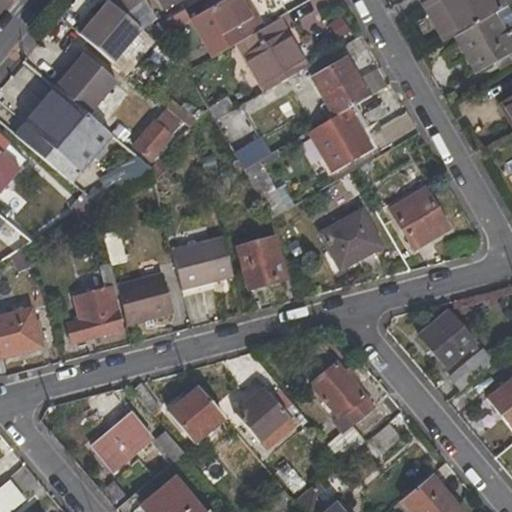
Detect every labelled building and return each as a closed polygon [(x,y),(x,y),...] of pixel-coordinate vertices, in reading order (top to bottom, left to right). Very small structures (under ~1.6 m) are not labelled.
[(112,0),(91,25),(86,21),(77,32),(115,64),(141,32),(155,20),(144,0),(112,0)] [(155,0),(162,11),(180,0),(155,0)] [(224,0),(189,21),(212,58),(236,45),(259,32),(239,0),(224,0)] [(239,0),(259,32),(280,19),(289,14),(280,0),(239,0)] [(432,0),(428,0),(423,4),(429,16),(439,10),(432,0)] [(511,0),(432,0),(439,10),(429,16),(445,43),(455,37),(507,7),(511,3),(511,0)] [(511,15),(507,7),(455,37),(475,75),(496,63),(499,68),(508,62),(509,65),(511,63),(511,15)] [(186,19),(182,10),(158,24),(163,32),(186,19)] [(264,92),(309,67),(280,19),(259,32),(236,45),(264,92)] [(345,57),(312,78),(335,117),(350,109),(369,98),(345,57)] [(65,78),(60,75),(51,86),(56,89),(89,118),(115,85),(82,58),(69,73),(65,78)] [(69,73),(65,69),(60,75),(65,78),(69,73)] [(111,137),(89,118),(56,89),(24,127),(80,174),(111,137)] [(511,95),(498,104),(511,128),(511,95)] [(234,110),(226,98),(206,109),(207,110),(214,122),(234,110)] [(148,162),(183,122),(166,108),(132,148),(148,162)] [(332,173),(372,149),(350,109),(335,117),(308,133),(332,173)] [(0,190),(25,160),(0,138),(0,199),(1,199),(0,198),(0,190)] [(173,163),(165,155),(150,169),(153,183),(173,163)] [(242,171),(271,221),(289,211),(259,161),(242,171)] [(449,229),(425,188),(389,209),(413,250),(449,229)] [(76,215),(95,204),(84,193),(73,203),(76,215)] [(80,228),(100,224),(95,204),(76,215),(80,228)] [(382,246),(361,210),(320,234),(341,271),(382,246)] [(127,263),(119,233),(103,237),(111,266),(127,263)] [(182,292),(232,279),(221,238),(171,252),(182,292)] [(284,281),(274,239),(237,248),(247,290),(284,281)] [(118,297),(116,286),(111,266),(100,269),(104,290),(73,298),(80,323),(64,327),(69,344),(123,331),(114,298),(118,297)] [(173,315),(162,274),(116,286),(118,297),(125,327),(173,315)] [(67,322),(64,310),(48,314),(52,326),(67,322)] [(0,358),(41,348),(30,311),(0,318),(0,358)] [(445,370),(476,344),(448,311),(417,338),(445,370)] [(482,348),(447,378),(458,392),(493,362),(482,348)] [(352,426),(374,407),(335,363),(308,385),(338,420),(343,416),(352,426)] [(511,377),(485,401),(511,433),(511,377)] [(152,415),(160,407),(140,384),(132,393),(152,415)] [(288,418),(296,410),(275,385),(266,392),(263,387),(234,412),(267,451),(296,426),(288,418)] [(194,445),(224,420),(196,387),(167,412),(194,445)] [(113,474),(151,441),(130,416),(92,448),(113,474)] [(379,455),(400,437),(387,422),(367,440),(379,455)] [(153,443),(172,464),(184,454),(166,432),(153,443)] [(295,494),(329,464),(310,443),(276,472),(295,494)] [(410,511),(462,511),(431,475),(401,501),(410,511)] [(203,511),(173,477),(142,504),(147,511),(203,511)] [(114,484),(102,493),(117,511),(128,502),(114,484)] [(320,494),(313,485),(294,502),(298,508),(301,511),(342,511),(335,503),(325,511),(315,499),(320,494)] [(283,490),(272,500),(276,505),(282,511),(294,502),(283,490)] [(281,511),(293,511),(298,508),(294,502),(282,511),(281,511)]
